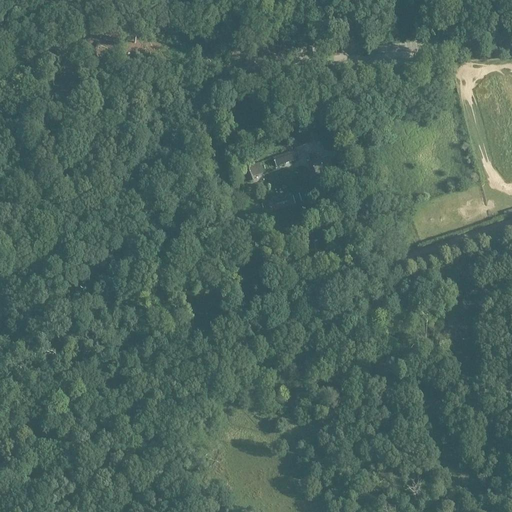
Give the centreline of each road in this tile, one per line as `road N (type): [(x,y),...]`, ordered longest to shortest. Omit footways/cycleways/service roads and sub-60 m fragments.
road 1 (unknown): [(0,138),(32,164),(310,290),(350,275),(397,283),(447,274),(465,262),(480,284),(511,284)]
road 2 (unclassified): [(511,221),(383,259),(326,117)]
